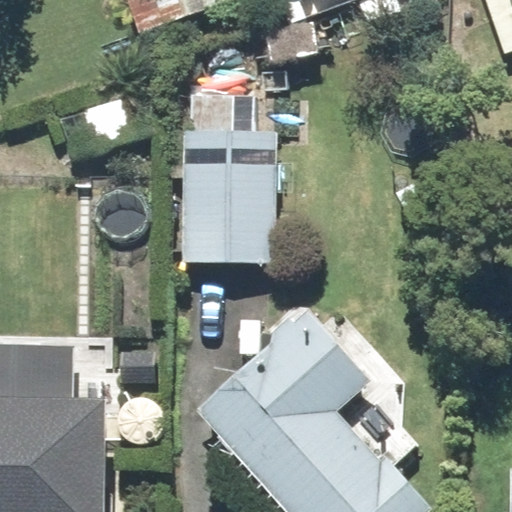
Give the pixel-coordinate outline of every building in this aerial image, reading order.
[(131,0),(145,39),(248,4),(246,0),(131,0)] [(511,0),(488,0),(510,62),(511,60),(511,0)] [(157,95),(61,124),(74,164),(169,135),(157,95)] [(196,138),(190,138),(188,270),(282,271),(284,139),(260,139),(260,101),(197,100),(196,138)] [(9,128),(0,131),(0,219),(37,206),(9,128)] [(379,388),(315,317),(204,418),(290,511),(438,511),(393,463),(387,468),(373,453),(375,451),(345,418),(379,388)] [(0,511),(119,511),(122,406),(73,405),(74,349),(0,347),(0,511)]
